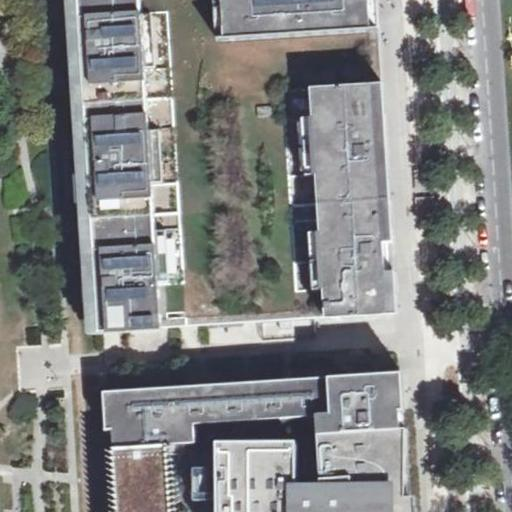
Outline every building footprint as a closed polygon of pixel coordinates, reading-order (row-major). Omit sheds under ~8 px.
[(163,0),(80,0),(101,330),(185,325),(163,0)] [(163,0),(185,325),(320,316),(306,81),(381,76),(378,31),(376,0),(163,0)] [(395,312),(381,76),(306,81),(320,316),(395,312)] [(321,435),(419,429),(413,376),(111,397),(115,449),(170,446),(197,445),(195,419),(319,410),(321,435)] [(423,511),(419,429),(321,435),(323,490),(305,489),(305,446),(227,447),(226,511),(423,511)] [(174,511),(170,446),(115,449),(118,511),(174,511)]
